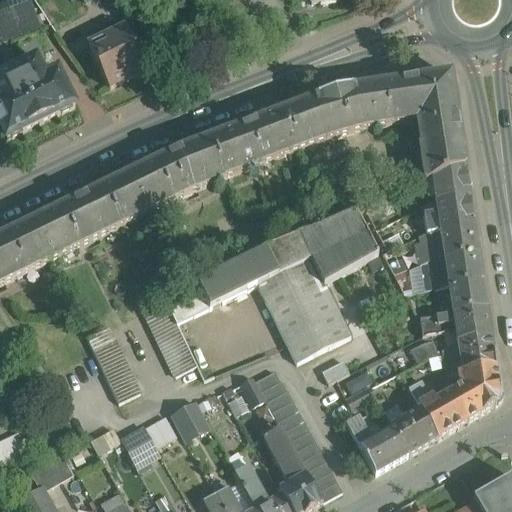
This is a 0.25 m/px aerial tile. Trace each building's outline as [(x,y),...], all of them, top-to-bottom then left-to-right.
[(0,35),(2,43),(40,33),(31,0),(8,0),(0,2),(0,35)] [(124,31),(88,49),(109,91),(145,74),(124,31)] [(64,56),(54,36),(43,42),(53,62),(64,56)] [(57,72),(38,81),(38,80),(28,84),(29,86),(23,88),(41,125),(61,115),(61,116),(71,111),(71,110),(76,108),(57,72)] [(12,77),(0,83),(0,127),(7,141),(11,139),(12,140),(22,135),(21,134),(41,125),(23,88),(23,89),(22,88),(18,90),(12,77)] [(418,122),(457,117),(451,78),(384,89),(390,127),(407,125),(407,124),(418,122)] [(384,89),(354,93),(315,104),(285,115),(299,153),(325,143),(363,132),(390,127),(384,89)] [(285,115),(210,144),(224,181),(299,153),(285,115)] [(457,117),(418,122),(422,151),(420,151),(425,187),(432,184),(465,170),(457,117)] [(178,156),(127,180),(145,217),(191,195),(224,182),(224,181),(210,144),(178,156)] [(465,170),(432,184),(435,206),(470,201),(465,170)] [(127,180),(32,227),(50,264),(145,217),(127,180)] [(470,201),(435,206),(437,217),(423,220),(426,238),(440,235),(474,230),(470,201)] [(355,216),(266,254),(267,256),(278,279),(257,289),(265,306),(297,368),(351,341),(325,289),(367,266),(373,276),(383,270),(355,216)] [(32,227),(0,242),(0,288),(50,264),(32,227)] [(440,235),(441,242),(428,245),(431,265),(444,263),(478,257),(474,230),(440,235)] [(267,256),(196,289),(208,314),(246,295),(257,289),(278,279),(267,256)] [(478,257),(444,263),(449,290),(482,285),(478,257)] [(482,285),(449,290),(453,318),(487,313),(482,285)] [(265,306),(257,289),(246,295),(256,310),(265,306)] [(164,304),(143,314),(175,380),(196,370),(164,304)] [(487,313),(453,318),(456,334),(457,346),(491,341),(487,313)] [(453,318),(420,323),(423,340),(456,334),(453,318)] [(140,397),(108,331),(87,341),(119,407),(140,397)] [(491,341),(457,346),(442,354),(445,366),(435,371),(437,381),(458,377),(496,371),(491,341)] [(425,346),(412,354),(418,367),(432,359),(425,346)] [(344,365),(323,376),(329,388),(350,377),(344,365)] [(496,371),(458,377),(461,390),(450,397),(467,426),(495,410),(497,408),(498,406),(499,405),(500,402),(500,400),(496,371)] [(342,496),(287,395),(286,395),(281,385),(280,386),(274,376),(255,386),(265,405),(280,433),(305,479),(321,507),(342,496)] [(255,386),(253,382),(241,389),(253,411),(265,405),(255,386)] [(450,397),(435,405),(433,401),(430,402),(421,386),(409,393),(418,409),(418,408),(438,443),(467,426),(450,397)] [(370,392),(346,404),(352,415),(376,402),(370,392)] [(196,407),(171,420),(185,447),(210,433),(196,407)] [(421,413),(391,431),(392,432),(408,460),(409,460),(438,444),(438,443),(421,413)] [(166,420),(145,432),(156,452),(177,441),(166,420)] [(370,439),(360,422),(347,429),(360,451),(373,443),(370,439)] [(145,432),(121,445),(135,469),(158,456),(156,452),(145,432)] [(373,443),(360,451),(375,479),(408,460),(392,432),(381,438),(373,443)] [(305,479),(280,433),(264,442),(289,489),(305,479)] [(379,434),(370,439),(373,443),(381,438),(379,434)] [(18,436),(0,444),(0,470),(25,460),(28,456),(18,436)] [(61,458),(27,472),(39,493),(42,497),(43,497),(73,480),(61,458)] [(258,511),(267,507),(252,479),(240,485),(255,511),(258,511)] [(289,489),(279,494),(282,499),(289,511),(317,511),(322,509),(321,507),(305,479),(289,489)] [(511,511),(511,481),(474,503),(476,507),(478,511),(511,511)] [(238,511),(223,485),(212,491),(217,499),(216,500),(222,511),(238,511)] [(54,511),(51,507),(50,508),(43,497),(42,497),(39,493),(21,503),(25,511),(54,511)] [(161,511),(177,511),(166,496),(156,504),(161,511)] [(267,507),(258,511),(289,511),(282,499),(267,507)] [(222,511),(216,500),(205,506),(208,511),(222,511)]
